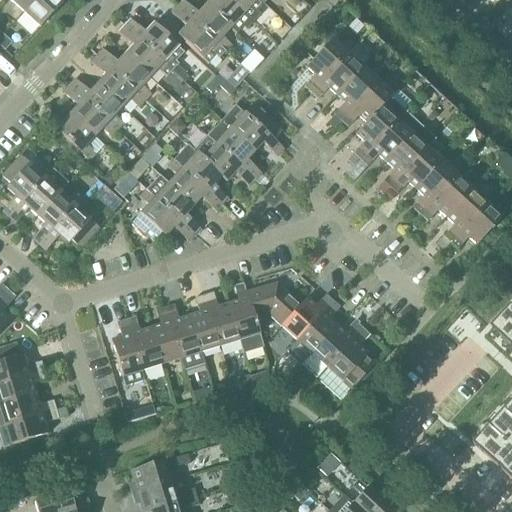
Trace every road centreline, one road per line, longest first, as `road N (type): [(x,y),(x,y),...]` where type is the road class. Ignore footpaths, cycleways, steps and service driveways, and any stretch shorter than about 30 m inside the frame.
road 1 (residential): [(62,307),(320,228),(428,312)]
road 2 (residential): [(467,511),(370,426),(475,318)]
road 3 (residential): [(0,113),(113,0)]
